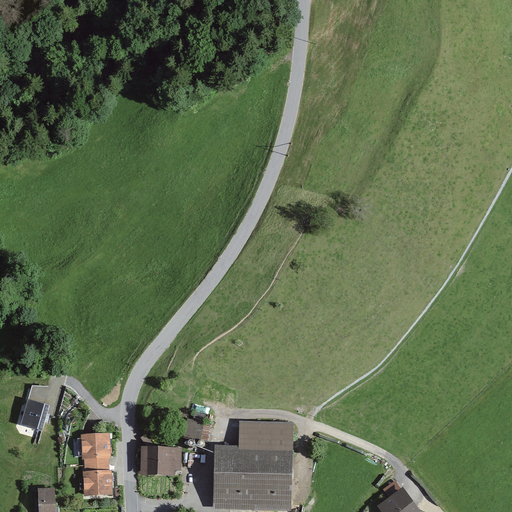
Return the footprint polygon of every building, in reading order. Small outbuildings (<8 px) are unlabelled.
[(50,409),(28,402),(19,427),(41,434),(50,409)] [(205,424),(187,420),(183,441),(201,444),(205,424)] [(237,450),(213,450),(212,511),(222,511),(290,511),(293,426),(238,424),(237,450)] [(109,437),(78,439),(82,501),(113,499),(109,437)] [(181,450),(154,450),(153,479),(181,479),(181,450)] [(416,511),(399,488),(374,506),(378,511),(416,511)] [(55,511),(55,489),(37,490),(37,511),(55,511)]
